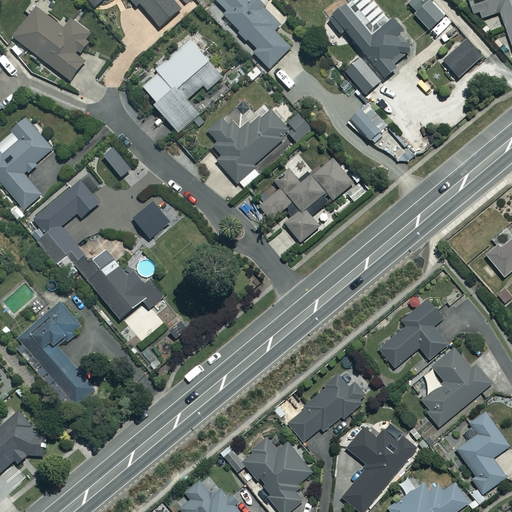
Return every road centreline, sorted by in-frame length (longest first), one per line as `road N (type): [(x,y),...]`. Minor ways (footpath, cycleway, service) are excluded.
road 1 (secondary): [(308,311),(65,511)]
road 2 (residential): [(112,115),(247,240),(308,311)]
road 3 (secondary): [(511,142),(308,311)]
